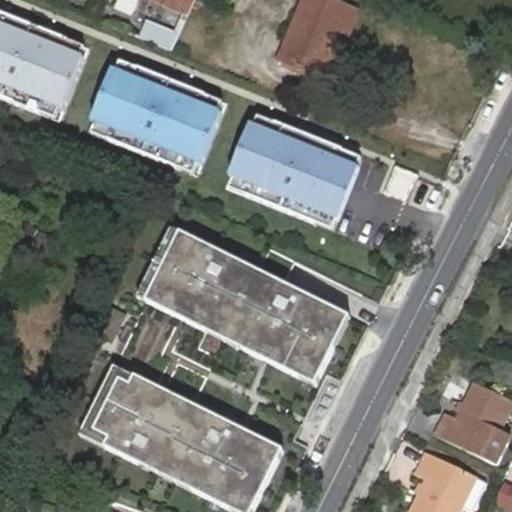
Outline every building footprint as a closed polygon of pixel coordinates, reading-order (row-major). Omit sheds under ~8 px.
[(147,0),(189,18),(196,0),(147,0)] [(302,0),(296,18),(351,42),(361,10),(336,0),(302,0)] [(71,39),(2,12),(0,17),(0,97),(41,114),(46,103),(67,112),(88,58),(67,50),(71,39)] [(138,39),(170,54),(178,35),(146,20),(138,39)] [(278,61),(334,87),(344,55),(289,34),(278,61)] [(71,39),(67,50),(88,58),(92,48),(71,39)] [(439,46),(432,61),(465,75),(472,60),(439,46)] [(117,70),(138,78),(142,68),(121,59),(117,70)] [(142,68),(138,78),(117,70),(96,123),(117,132),(114,142),(182,169),(187,159),(208,167),(229,114),(208,106),(212,95),(142,68)] [(212,95),(208,106),(229,114),(233,104),(212,95)] [(46,103),(41,114),(63,122),(67,112),(46,103)] [(258,126),(279,134),(284,124),(262,115),(258,126)] [(117,132),(96,123),(92,134),(114,142),(117,132)] [(353,152),(284,124),(279,134),(258,126),(237,179),(258,187),(254,198),(323,225),(353,152)] [(372,159),(353,152),(323,225),(342,233),(372,159)] [(0,181),(9,161),(0,157),(0,181)] [(187,159),(182,169),(204,178),(208,167),(187,159)] [(406,167),(395,194),(418,204),(429,176),(406,167)] [(254,198),(258,187),(237,179),(233,189),(254,198)] [(147,304),(180,236),(171,232),(138,300),(147,304)] [(340,313),(180,236),(147,304),(207,333),(211,324),(248,342),(244,352),(300,379),(305,369),(321,377),(335,349),(325,344),(340,313)] [(350,317),(340,313),(325,344),(335,349),(350,317)] [(211,324),(207,333),(244,352),(248,342),(211,324)] [(115,368),(110,378),(131,388),(135,378),(115,368)] [(305,369),(300,379),(316,387),(321,377),(305,369)] [(131,388),(110,378),(85,428),(105,438),(101,447),(233,511),(237,502),(255,511),(280,461),(263,453),(268,443),(135,378),(131,388)] [(488,434),(495,437),(511,402),(511,401),(479,387),(461,423),(447,416),(437,438),(484,461),(486,455),(480,452),(488,434)] [(81,437),(101,447),(105,438),(85,428),(81,437)] [(486,455),(495,437),(488,434),(480,452),(486,455)] [(268,443),(263,453),(280,461),(284,451),(268,443)] [(458,496),(468,472),(429,454),(419,477),(430,484),(417,511),(458,511),(465,500),(458,496)] [(477,476),(468,472),(458,496),(465,500),(477,476)] [(463,510),(467,511),(472,511),(486,485),(477,481),(463,510)] [(511,487),(502,483),(493,501),(511,509),(511,487)] [(254,511),(255,511),(237,502),(233,511),(254,511)]
